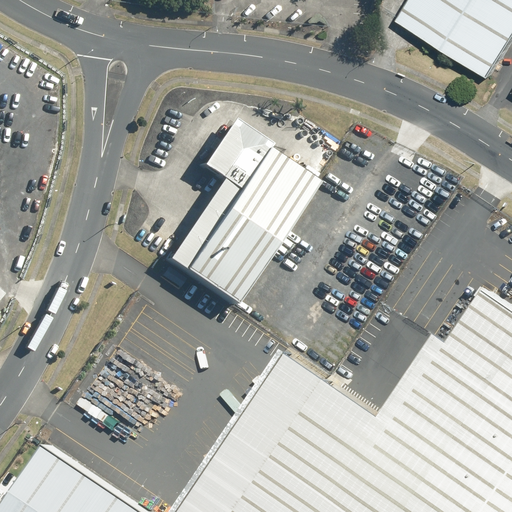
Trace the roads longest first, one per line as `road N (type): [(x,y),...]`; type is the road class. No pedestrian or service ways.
road 1 (unknown): [(78,237),(109,250),(263,367),(341,381),(386,355),(438,294),(511,174)]
road 2 (tertiary): [(511,159),(410,100),(334,72),(145,43)]
road 3 (unclassified): [(96,172),(72,260),(0,392)]
road 4 (unclassified): [(96,172),(97,34)]
road 5 (unclassified): [(145,43),(96,172)]
